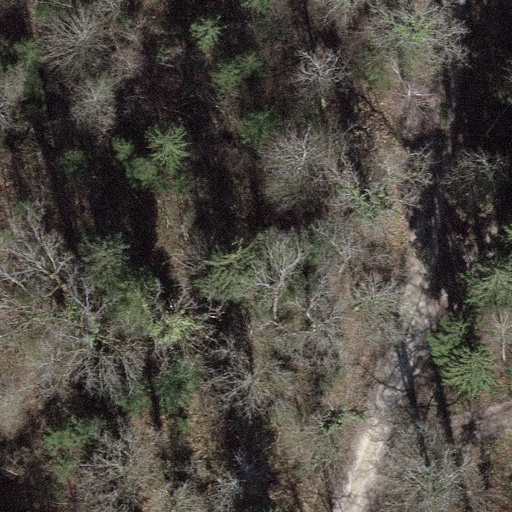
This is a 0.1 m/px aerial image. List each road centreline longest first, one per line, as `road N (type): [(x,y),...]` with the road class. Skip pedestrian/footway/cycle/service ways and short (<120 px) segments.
road 1 (track): [(353,511),(384,442),(438,204),(457,0)]
road 2 (track): [(384,442),(457,286),(511,218)]
road 3 (track): [(384,442),(439,433),(511,405)]
